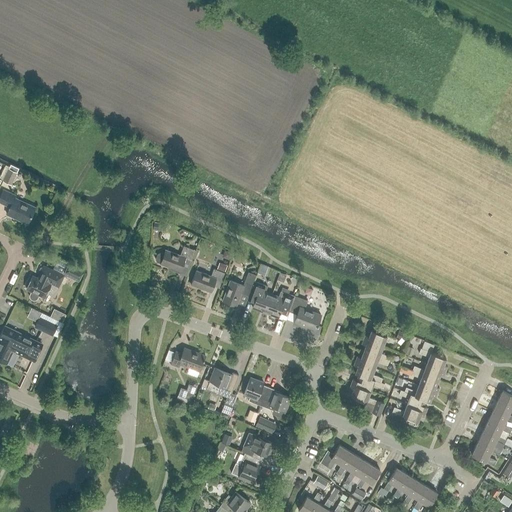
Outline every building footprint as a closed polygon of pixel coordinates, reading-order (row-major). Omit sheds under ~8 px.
[(2,181),(11,185),(17,173),(8,169),(2,181)] [(3,190),(0,195),(0,202),(9,207),(6,214),(27,224),(35,208),(14,198),(15,196),(3,190)] [(165,231),(166,223),(153,222),(152,230),(165,231)] [(156,262),(160,263),(160,264),(180,271),(179,273),(186,276),(196,250),(183,245),(180,255),(165,250),(164,254),(160,253),(157,254),(155,259),(156,262)] [(232,253),(224,250),(222,257),(229,260),(232,253)] [(70,261),(64,274),(78,281),(85,268),(70,261)] [(227,265),(219,263),(217,269),(225,272),(227,265)] [(44,297),(46,292),(54,296),(58,288),(57,288),(63,276),(54,272),(55,271),(44,266),(43,268),(41,267),(40,269),(39,270),(39,272),(40,273),(37,279),(32,276),(26,289),(31,291),(29,295),(29,297),(31,299),(33,300),(35,300),(37,299),(39,295),(44,297)] [(211,276),(196,270),(191,285),(211,292),(213,286),(220,288),(226,273),(214,269),(211,276)] [(286,283),(289,274),(283,271),(279,280),(286,283)] [(248,272),(243,285),(229,280),(222,301),(236,306),(241,293),(248,295),(252,284),(255,275),(248,272)] [(272,295),(265,292),(267,286),(254,281),(248,297),(255,300),(252,308),(265,312),(272,295)] [(313,289),(307,287),(304,294),(311,296),(313,289)] [(278,297),(272,295),(265,312),(278,317),(281,309),(288,312),(294,296),(280,291),(278,297)] [(304,324),(315,329),(321,315),(304,309),(307,301),(295,296),(289,311),(297,314),(293,323),(303,327),(304,324)] [(53,316),(67,321),(70,313),(56,308),(53,316)] [(64,323),(41,312),(35,326),(57,337),(64,323)] [(0,360),(5,363),(12,349),(15,350),(14,352),(34,361),(43,344),(20,333),(4,326),(0,334),(0,360)] [(365,335),(363,339),(382,347),(385,340),(395,344),(397,339),(386,335),(371,330),(369,336),(365,335)] [(412,336),(399,331),(396,338),(409,342),(412,336)] [(380,353),(382,347),(363,339),(362,344),(365,345),(363,351),(389,361),(390,357),(380,353)] [(408,346),(405,354),(411,356),(414,348),(408,346)] [(199,371),(205,356),(184,348),(182,354),(175,351),(170,365),(177,367),(179,363),(199,371)] [(429,357),(426,364),(445,371),(447,366),(443,365),(446,358),(431,353),(421,348),(419,353),(429,357)] [(357,356),(355,361),(374,369),(377,362),(387,365),(389,361),(363,351),(361,358),(357,356)] [(12,366),(17,357),(11,354),(7,363),(12,366)] [(355,373),(359,375),(381,382),(382,378),(372,374),(374,369),(355,361),(354,365),(357,367),(355,373)] [(424,370),(414,366),(412,370),(438,379),(440,374),(444,375),(445,371),(426,364),(424,370)] [(209,381),(220,385),(216,393),(225,396),(227,392),(231,394),(238,375),(232,372),(231,374),(214,368),(209,381)] [(435,386),(438,379),(412,370),(411,374),(421,378),(418,384),(437,392),(439,387),(435,386)] [(384,384),(381,382),(359,375),(357,380),(353,379),(351,384),(370,392),(373,384),(383,388),(384,384)] [(248,401),(261,406),(268,387),(262,385),(263,382),(250,377),(244,395),(250,397),(248,401)] [(183,386),(180,396),(193,401),(199,386),(191,382),(189,388),(183,386)] [(370,392),(351,384),(349,388),(353,389),(351,396),(365,401),(365,402),(367,402),(364,410),(380,415),(384,403),(368,397),(370,392)] [(436,396),(437,392),(418,384),(416,391),(406,387),(404,391),(426,400),(429,401),(432,395),(436,396)] [(274,390),(268,387),(261,406),(273,411),(275,407),(286,411),(291,398),(274,391),(274,390)] [(423,406),(426,400),(404,391),(400,390),(399,394),(409,398),(406,405),(425,412),(427,407),(423,406)] [(511,395),(502,390),(497,401),(511,408),(511,395)] [(234,403),(226,400),(220,415),(222,415),(228,418),(234,403)] [(506,419),(511,421),(511,416),(508,414),(511,408),(497,401),(492,412),(506,419)] [(217,405),(210,402),(207,408),(214,411),(217,405)] [(403,416),(418,421),(420,415),(424,416),(425,412),(406,405),(404,411),(394,407),(392,412),(403,416)] [(250,410),(246,420),(254,423),(258,413),(250,410)] [(503,425),(506,419),(492,412),(487,423),(501,430),(509,433),(511,429),(503,425)] [(255,426),(272,433),(276,424),(259,417),(255,426)] [(487,423),(482,433),(496,440),(504,444),(506,440),(498,436),(501,430),(487,423)] [(2,430),(0,434),(0,435),(6,439),(9,433),(2,430)] [(493,446),(496,440),(482,433),(477,444),(491,451),(499,455),(501,450),(493,446)] [(225,434),(221,442),(229,445),(233,437),(225,434)] [(249,434),(247,436),(241,451),(245,453),(263,460),(265,455),(268,456),(273,443),(256,436),(252,434),(249,434)] [(494,465),(496,461),(488,457),(491,451),(477,444),(471,455),(486,462),(486,461),(494,465)] [(335,461),(341,465),(349,451),(339,445),(333,454),(327,450),(320,462),(330,469),(335,461)] [(349,451),(341,465),(336,473),(340,475),(345,467),(351,471),(359,457),(349,451)] [(260,467),(263,460),(245,453),(239,465),(235,463),(231,473),(239,476),(238,477),(251,483),(258,466),(260,467)] [(369,464),(359,457),(351,471),(346,479),(350,481),(355,474),(361,477),(369,464)] [(511,464),(510,463),(503,473),(510,478),(511,474),(511,464)] [(380,470),(369,464),(361,477),(356,485),(361,488),(365,480),(371,484),(380,470)] [(406,474),(396,467),(388,481),(383,489),(388,492),(392,484),(398,487),(406,474)] [(402,490),(408,494),(416,480),(406,474),(398,487),(393,495),(398,498),(402,490)] [(328,483),(317,476),(313,483),(324,490),(328,483)] [(403,501),(408,504),(412,496),(418,500),(427,486),(416,480),(408,494),(403,501)] [(418,500),(411,511),(410,511),(416,511),(422,503),(428,506),(437,493),(427,486),(418,500)] [(335,487),(331,493),(335,496),(339,490),(335,487)] [(365,493),(356,488),(352,495),(361,500),(365,493)] [(495,498),(499,492),(493,488),(489,494),(495,498)] [(243,511),(250,503),(235,492),(231,497),(228,495),(220,506),(228,511),(243,511)] [(321,495),(317,492),(312,500),(306,496),(298,510),(301,511),(311,511),(317,503),(321,495)] [(311,511),(325,511),(327,509),(332,501),(327,499),(323,506),(317,503),(311,511)]
